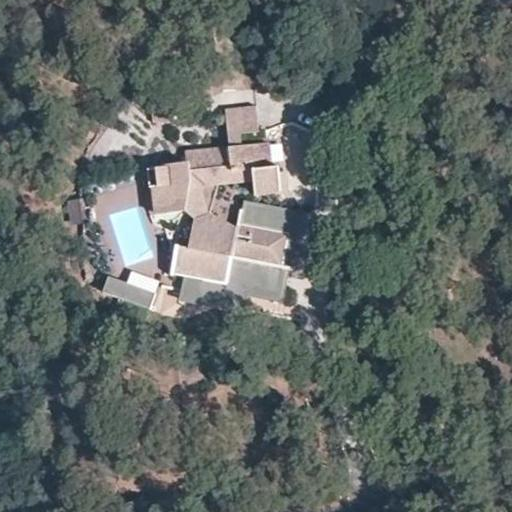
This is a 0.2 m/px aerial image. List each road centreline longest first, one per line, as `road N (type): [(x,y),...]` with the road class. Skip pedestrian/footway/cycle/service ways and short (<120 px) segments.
road 1 (unknown): [(277,86),(308,281),(374,504)]
road 2 (residential): [(350,511),(511,455)]
